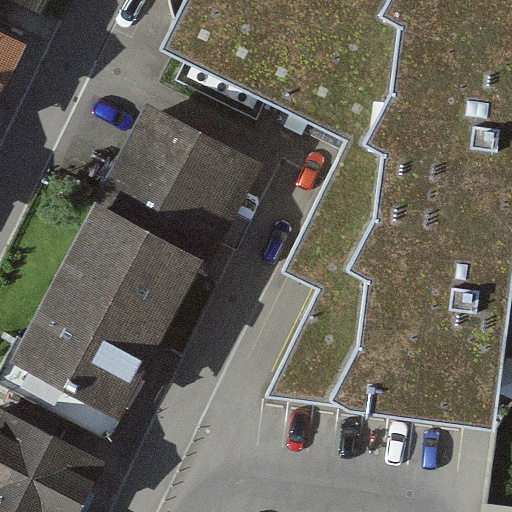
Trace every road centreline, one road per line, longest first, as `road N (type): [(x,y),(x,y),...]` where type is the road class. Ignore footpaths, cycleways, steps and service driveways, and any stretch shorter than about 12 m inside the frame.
road 1 (residential): [(135,511),(296,182)]
road 2 (residential): [(102,0),(0,210)]
